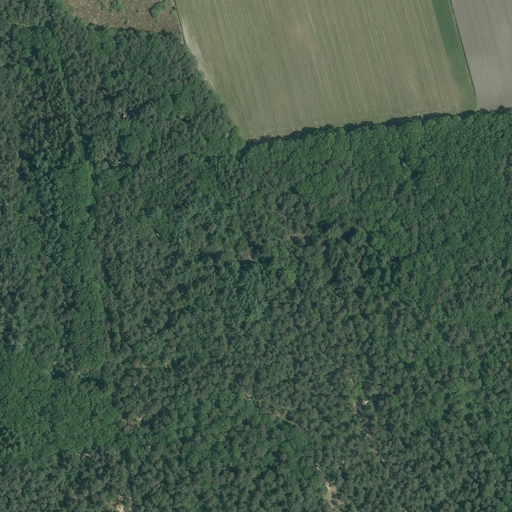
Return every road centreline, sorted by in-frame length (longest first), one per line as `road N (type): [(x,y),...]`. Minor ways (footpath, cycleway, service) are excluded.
road 1 (track): [(412,286),(323,319),(225,159),(225,135),(46,0)]
road 2 (track): [(44,0),(93,184),(112,362)]
